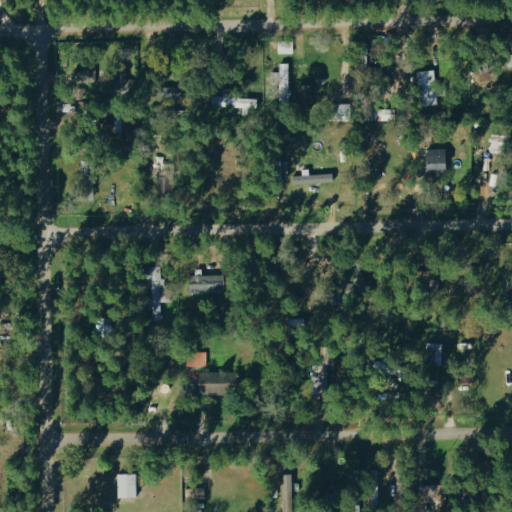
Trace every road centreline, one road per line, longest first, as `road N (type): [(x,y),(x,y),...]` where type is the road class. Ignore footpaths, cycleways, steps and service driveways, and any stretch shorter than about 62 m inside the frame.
road 1 (residential): [(0,26),(511,20)]
road 2 (residential): [(37,511),(31,63),(2,26)]
road 3 (residential): [(34,224),(511,217)]
road 4 (residential): [(37,441),(511,432)]
